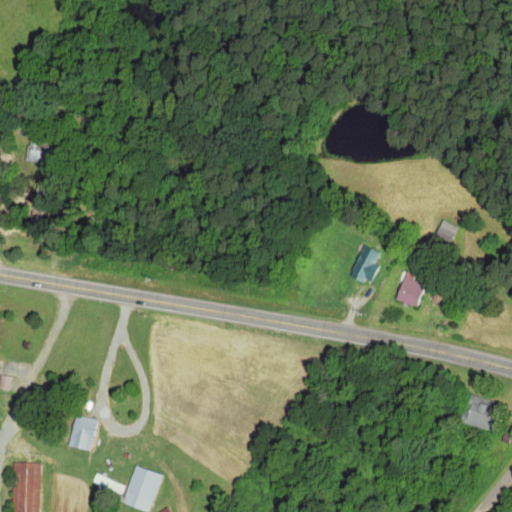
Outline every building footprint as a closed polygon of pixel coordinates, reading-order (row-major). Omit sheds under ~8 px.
[(434,234),(450,242),(458,226),(442,218),(434,234)] [(368,283),(380,252),(362,245),(351,271),(355,272),(353,277),(368,283)] [(394,299),(414,306),(421,286),(401,279),(394,299)] [(0,380),(0,387),(9,389),(11,376),(1,374),(0,380)] [(482,430),(493,401),(467,392),(456,420),(482,430)] [(67,445),(90,450),(97,419),(74,414),(67,445)] [(39,511),(41,463),(11,462),(10,511),(39,511)] [(160,473),(133,466),(122,504),(149,511),(160,473)]
